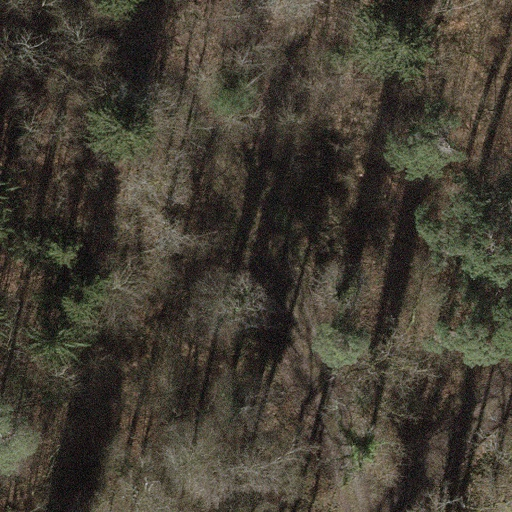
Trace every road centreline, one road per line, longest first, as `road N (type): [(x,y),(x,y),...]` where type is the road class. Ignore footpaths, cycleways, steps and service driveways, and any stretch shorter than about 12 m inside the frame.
road 1 (track): [(68,0),(215,147),(271,236),(335,409),(358,511)]
road 2 (track): [(393,511),(511,382)]
